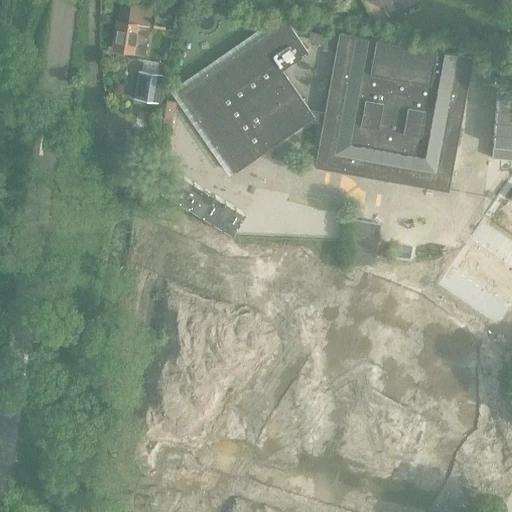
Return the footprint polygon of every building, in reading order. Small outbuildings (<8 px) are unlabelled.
[(143,59),(148,27),(150,27),(152,4),(122,0),(120,0),(117,22),(113,49),(133,53),(132,58),(143,59)] [(417,3),(415,0),(397,0),(402,10),(417,3)] [(311,112),(282,71),(308,53),(285,19),(178,92),(235,173),(267,151),(309,121),(323,124),(325,114),(311,112)] [(325,114),(323,124),(315,168),(389,181),(391,167),(399,169),(405,184),(449,192),(473,58),(339,34),(325,114)] [(139,71),(134,99),(158,103),(162,76),(139,71)] [(497,97),(492,159),(502,160),(506,160),(511,160),(511,98),(510,98),(497,97)] [(160,164),(147,185),(232,235),(245,214),(160,164)] [(356,221),(348,219),(349,245),(377,250),(381,225),(369,223),(356,221)] [(411,269),(432,268),(432,261),(411,261),(411,269)] [(412,318),(425,317),(423,299),(409,301),(412,318)] [(370,307),(363,317),(375,325),(382,315),(370,307)] [(363,317),(356,327),(368,336),(375,325),(363,317)] [(419,332),(409,348),(451,377),(462,361),(449,353),(456,343),(430,326),(424,335),(419,332)] [(350,336),(343,347),(355,355),(362,344),(350,336)] [(343,347),(336,357),(348,365),(355,355),(343,347)] [(399,363),(398,364),(406,369),(406,368),(441,392),(451,377),(409,348),(399,363)] [(330,366),(323,377),(334,385),(342,374),(330,366)] [(397,382),(396,383),(431,407),(441,392),(406,368),(406,369),(397,382)] [(323,377),(315,387),(327,395),(334,385),(323,377)] [(388,378),(378,393),(420,421),(431,407),(396,383),(397,382),(389,377),(388,378)] [(368,407),(368,408),(376,414),(376,413),(410,436),(420,421),(378,393),(368,407)] [(309,396),(302,406),(314,414),(321,404),(309,396)] [(302,406),(295,417),(307,425),(314,414),(302,406)] [(366,427),(366,428),(400,451),(410,436),(376,413),(376,414),(366,427)] [(358,422),(348,437),(390,466),(400,451),(366,428),(366,427),(359,422),(358,422)] [(289,426),(282,436),(294,444),(301,434),(289,426)] [(282,436),(275,447),(287,455),(294,444),(282,436)] [(348,437),(338,452),(380,481),(390,466),(348,437)] [(338,452),(328,467),(370,496),(380,481),(338,452)] [(328,467),(317,483),(359,511),(370,496),(328,467)]
